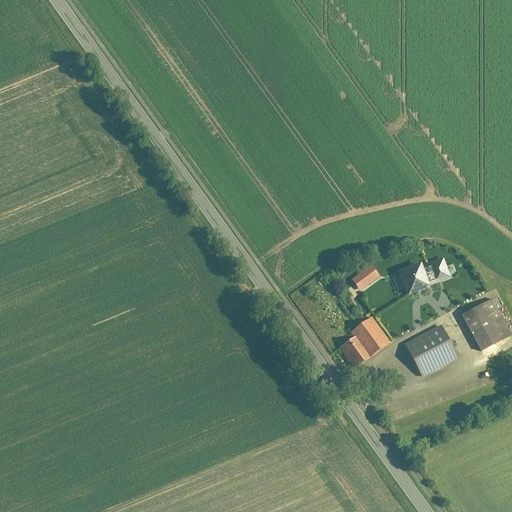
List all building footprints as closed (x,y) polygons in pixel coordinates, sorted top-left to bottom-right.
[(448,277),(442,261),(420,269),(419,267),(400,274),(408,296),(428,288),(427,286),(438,282),(437,281),(448,277)] [(354,281),(362,294),(382,281),(374,269),(354,281)] [(511,334),(493,301),(463,318),(483,354),(511,337),(511,334)] [(371,319),(351,333),(355,339),(341,349),(355,369),(389,344),(371,319)] [(408,350),(423,381),(460,363),(446,332),(408,350)]
